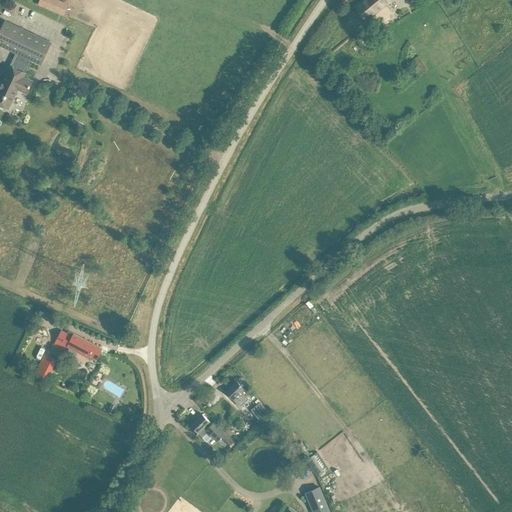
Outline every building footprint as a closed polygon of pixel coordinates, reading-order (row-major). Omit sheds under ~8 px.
[(59,0),(38,0),(37,3),(55,11),(59,0)] [(386,5),(391,0),(362,0),(354,7),(366,20),(385,4),(386,5)] [(0,32),(0,44),(16,52),(0,86),(0,104),(8,108),(17,88),(26,93),(32,81),(23,76),(25,73),(26,70),(28,70),(29,70),(30,70),(31,69),(32,68),(32,66),(32,65),(31,64),(30,63),(31,60),(40,64),(51,42),(5,21),(0,32)] [(56,340),(54,345),(64,351),(75,356),(77,351),(89,357),(90,355),(96,359),(102,348),(73,334),(68,331),(67,333),(61,330),(56,340)] [(56,359),(45,354),(36,372),(46,377),(56,359)] [(19,360),(17,365),(25,370),(27,365),(19,360)] [(237,402),(241,398),(244,395),(242,392),(245,388),(237,380),(226,391),(237,402)] [(269,412),(260,402),(251,409),(259,419),(269,412)] [(111,404),(108,410),(114,413),(116,407),(111,404)] [(202,413),(191,425),(197,432),(196,433),(197,434),(198,433),(202,437),(208,431),(217,441),(221,436),(230,445),(234,442),(214,421),(212,423),(202,413)] [(330,511),(320,486),(304,492),(312,511),(330,511)]
